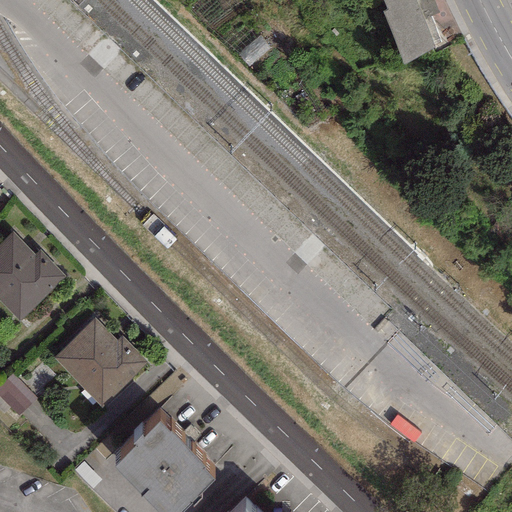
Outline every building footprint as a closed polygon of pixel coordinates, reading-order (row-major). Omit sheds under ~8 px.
[(382,0),(386,10),(382,12),(403,66),(433,47),(414,0),(382,0)] [(432,0),(414,0),(433,47),(440,42),(430,15),(438,12),(432,0)] [(0,243),(0,302),(18,321),(64,277),(39,250),(35,254),(11,232),(0,243)] [(94,318),(53,357),(101,407),(147,363),(121,337),(117,341),(94,318)] [(36,401),(11,374),(0,384),(0,419),(8,427),(36,401)] [(113,467),(156,511),(182,511),(215,480),(159,423),(113,467)]
